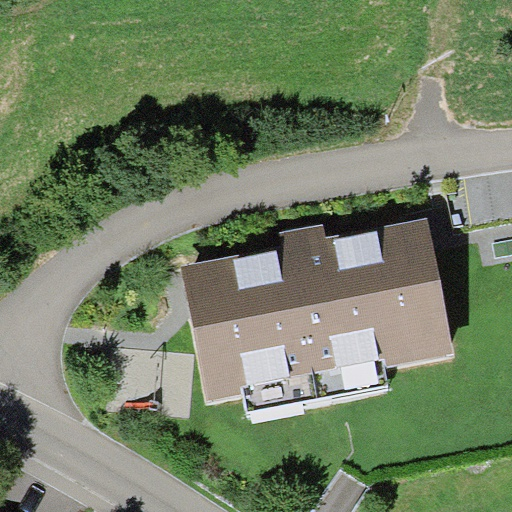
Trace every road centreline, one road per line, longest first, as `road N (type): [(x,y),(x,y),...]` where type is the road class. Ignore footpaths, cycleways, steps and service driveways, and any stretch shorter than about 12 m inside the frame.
road 1 (residential): [(0,366),(31,316),(99,251),(163,214),(274,180),(511,147)]
road 2 (unclassified): [(0,411),(176,511)]
road 3 (track): [(428,159),(451,0)]
